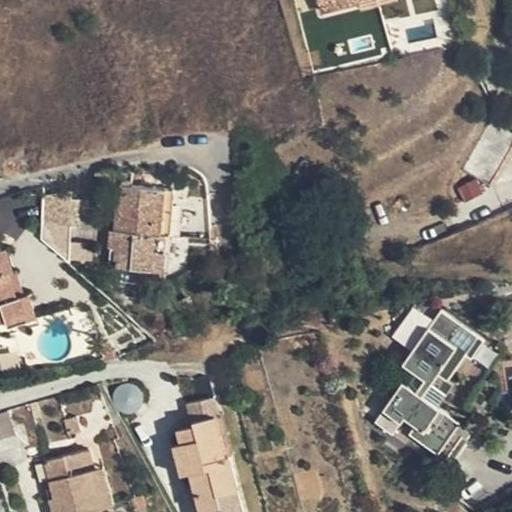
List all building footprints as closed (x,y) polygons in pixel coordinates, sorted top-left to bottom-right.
[(322,13),(360,4),(358,0),(334,0),(320,4),(322,13)] [(361,11),(380,6),(378,0),(358,0),(360,4),(361,11)] [(113,204),(120,204),(122,204),(123,187),(115,186),(113,204)] [(122,204),(120,204),(116,232),(119,233),(115,268),(154,270),(157,236),(161,236),(166,191),(123,187),(122,204)] [(40,202),(40,240),(45,242),(72,266),(72,195),(40,202)] [(168,237),(161,236),(157,236),(154,270),(165,271),(168,237)] [(8,250),(0,253),(7,275),(11,275),(15,273),(8,250)] [(19,299),(11,275),(7,275),(0,253),(0,323),(8,321),(11,327),(30,321),(23,298),(19,299)] [(31,296),(23,298),(30,321),(37,319),(31,296)] [(485,337),(442,307),(403,364),(417,372),(408,385),(404,382),(376,423),(394,435),(406,417),(417,425),(410,434),(453,463),(469,439),(456,430),(462,421),(439,405),(455,383),(449,379),(467,352),(473,356),(485,337)] [(410,337),(428,316),(419,309),(401,329),(410,337)] [(166,317),(153,329),(172,350),(185,338),(166,317)] [(195,400),(196,414),(217,414),(216,400),(195,400)] [(11,410),(0,413),(0,441),(18,436),(11,410)] [(203,510),(221,506),(219,495),(240,490),(242,490),(233,456),(226,458),(217,417),(196,422),(196,426),(181,430),(185,444),(177,445),(185,474),(194,472),(203,510)] [(103,511),(103,507),(104,507),(96,470),(91,451),(48,461),(57,498),(53,499),(55,511),(103,511)] [(105,468),(96,470),(104,507),(114,504),(105,468)] [(242,505),(240,490),(219,495),(221,506),(222,509),(242,505)]
